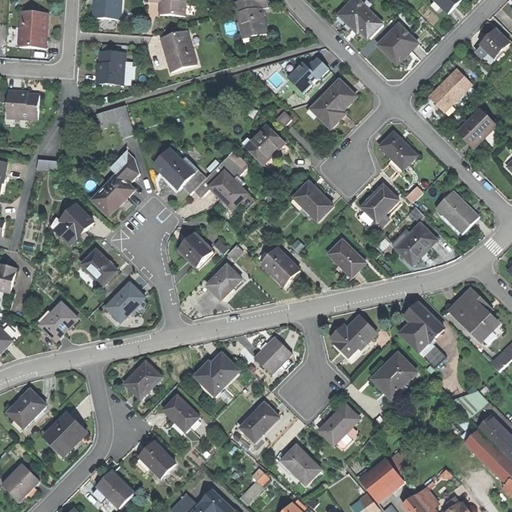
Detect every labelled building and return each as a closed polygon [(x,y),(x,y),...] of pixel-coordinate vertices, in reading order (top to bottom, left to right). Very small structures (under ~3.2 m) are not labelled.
[(97,21),(121,22),(122,0),(95,0),(95,1),(98,1),(97,21)] [(186,0),(149,0),(150,3),(161,3),(164,4),(163,17),(171,18),(186,18),(186,0)] [(266,0),(252,0),(236,4),(244,37),(253,35),(254,39),(268,36),(263,15),(260,16),(259,11),(262,11),(268,9),(266,0)] [(356,29),(368,41),(383,26),(357,0),(356,0),(342,14),(349,21),(346,23),(350,27),(354,31),(356,29)] [(443,9),(450,15),(457,8),(464,0),(463,0),(434,0),(436,1),(443,9)] [(438,14),(443,9),(436,1),(431,6),(438,14)] [(31,15),(22,14),(20,49),(44,50),(45,30),(48,30),(49,16),(37,15),(31,15)] [(379,48),(396,64),(403,58),(408,51),(411,54),(419,45),(401,27),(379,48)] [(167,33),(169,39),(188,33),(187,28),(167,33)] [(495,62),(510,46),(496,32),(488,40),(481,48),(482,48),(495,62)] [(169,39),(165,40),(170,59),(167,60),(171,74),(197,66),(188,33),(169,39)] [(164,50),(167,60),(170,59),(165,40),(162,41),(164,50)] [(489,68),(495,62),(482,48),(476,55),(489,68)] [(308,97),(337,67),(321,52),(292,81),(308,97)] [(98,72),(98,86),(126,86),(126,64),(126,55),(101,54),(101,65),(101,73),(98,72)] [(133,64),(126,64),(126,86),(132,87),(132,81),(136,81),(136,69),(132,69),(133,64)] [(429,100),(445,115),(472,87),(457,72),(442,87),(429,100)] [(312,112),(331,131),(339,122),(346,115),(343,113),(357,100),(340,83),(312,112)] [(23,93),(10,93),(8,121),(40,122),(41,97),(31,96),(23,96),(23,93)] [(125,108),(96,118),(100,132),(116,127),(120,141),(135,137),(125,108)] [(465,142),(473,151),(496,128),(481,113),(458,135),(465,142)] [(278,121),(285,128),(292,121),(285,114),(278,121)] [(249,151),(265,167),(274,158),(279,164),(282,160),(286,157),(280,151),(286,146),(268,128),(253,143),(255,145),(249,151)] [(395,135),(381,149),(394,162),(404,172),(418,159),(407,147),(395,135)] [(171,151),(156,167),(167,178),(172,183),(171,185),(180,194),(183,190),(197,176),(196,175),(190,169),(185,164),(171,151)] [(112,170),(116,174),(129,188),(140,178),(137,164),(128,155),(112,170)] [(63,170),(63,160),(40,160),(40,171),(63,170)] [(399,176),(404,172),(394,162),(389,166),(399,176)] [(231,169),(225,163),(207,181),(205,183),(211,189),(225,175),(229,170),(231,169)] [(193,166),(190,169),(196,175),(199,172),(193,166)] [(238,178),(229,170),(225,175),(233,183),(238,178)] [(207,181),(199,172),(196,175),(197,176),(183,190),(191,197),(205,183),(207,181)] [(91,201),(109,219),(123,206),(135,194),(129,188),(116,174),(109,181),(110,183),(91,201)] [(233,183),(225,175),(211,189),(210,190),(219,200),(233,213),(248,197),(241,190),(235,184),(233,183)] [(239,180),(235,184),(241,190),(245,186),(239,180)] [(295,199),(318,224),(333,210),(321,197),(310,185),(295,199)] [(363,211),(378,226),(400,204),(385,189),(373,201),(363,211)] [(408,202),(414,207),(424,196),(418,191),(411,199),(408,202)] [(437,211),(463,236),(480,219),(465,205),(454,194),(437,211)] [(56,232),(70,247),(79,240),(79,241),(87,234),(95,227),(79,208),(63,223),(64,225),(56,232)] [(411,215),(420,224),(425,219),(416,210),(411,215)] [(396,251),(413,268),(426,255),(438,244),(421,227),(408,240),(396,251)] [(393,248),(396,251),(408,240),(405,236),(393,248)] [(179,253),(197,271),(214,254),(197,238),(190,244),(186,249),(185,247),(179,253)] [(217,245),(226,253),(231,248),(222,240),(217,245)] [(292,249),(299,255),(304,249),(298,243),(292,249)] [(358,274),(366,266),(343,243),(329,257),(344,272),(340,276),(348,284),(358,274)] [(229,257),(235,263),(243,255),(237,249),(229,257)] [(263,267),(286,289),(293,281),(301,273),(278,251),(263,267)] [(83,267),(104,289),(119,275),(108,263),(97,253),(83,267)] [(215,282),(208,289),(222,303),(233,293),(242,284),(228,270),(215,282)] [(21,275),(7,271),(6,274),(0,272),(0,293),(14,297),(21,275)] [(203,283),(208,289),(215,282),(210,277),(203,283)] [(107,310),(122,324),(134,312),(145,300),(131,286),(107,310)] [(453,313),(482,343),(499,327),(484,313),(487,310),(482,304),(472,294),(453,313)] [(40,326),(56,343),(68,331),(78,322),(62,305),(40,326)] [(412,314),(407,320),(412,325),(403,335),(438,369),(447,360),(432,345),(445,332),(419,307),(412,314)] [(341,334),(333,342),(336,345),(335,347),(348,360),(358,350),(361,352),(377,336),(361,320),(351,329),(344,337),(341,334)] [(10,321),(2,329),(16,343),(17,345),(25,337),(10,321)] [(0,358),(9,350),(16,343),(2,329),(0,327),(0,358)] [(255,361),(272,377),(292,357),(276,340),(265,352),(255,361)] [(491,366),(499,374),(511,362),(511,359),(506,353),(491,366)] [(203,371),(195,379),(210,394),(218,387),(222,392),(240,374),(220,355),(211,365),(204,372),(203,371)] [(382,380),(376,386),(392,401),(418,375),(400,356),(385,371),(388,374),(382,380)] [(124,387),(140,403),(162,381),(147,366),(138,375),(132,381),(131,380),(124,387)] [(10,416),(26,432),(49,409),(34,393),(21,406),(10,416)] [(453,404),(470,421),(483,408),(488,402),(479,394),(453,404)] [(177,400),(163,414),(170,421),(185,436),(200,422),(177,400)] [(241,431),(256,446),(281,420),(273,413),(266,406),(241,431)] [(470,421),(488,439),(501,426),(483,408),(470,421)] [(320,434),(334,448),(336,446),(343,439),(359,423),(346,409),(333,421),(320,434)] [(48,439),(69,460),(79,449),(90,438),(70,418),(48,439)] [(488,439),(511,462),(511,437),(501,426),(488,439)] [(469,443),(501,475),(511,465),(479,434),(469,443)] [(350,446),(343,439),(336,446),(341,451),(345,451),(350,446)] [(177,467),(157,446),(149,454),(142,461),(144,463),(138,469),(147,477),(153,472),(163,481),(177,467)] [(283,464),(307,488),(321,473),(306,458),(298,449),(283,464)] [(362,482),(376,501),(397,484),(402,480),(388,462),(362,482)] [(501,475),(510,484),(511,482),(511,466),(511,465),(501,475)] [(6,488),(23,505),(33,495),(44,485),(27,467),(6,488)] [(255,478),(265,487),(272,480),(262,471),(255,478)] [(106,483),(100,489),(102,490),(96,496),(105,504),(110,499),(121,511),(136,496),(115,475),(106,483)] [(403,480),(402,480),(397,484),(401,489),(407,484),(403,480)] [(332,511),(343,511),(329,491),(322,496),(332,511)] [(358,497),(368,510),(376,505),(365,491),(358,497)] [(196,511),(235,511),(215,493),(200,508),(196,511)] [(172,511),(196,511),(200,508),(188,496),(172,511)] [(404,508),(407,511),(428,511),(417,497),(404,508)] [(449,506),(453,511),(461,506),(457,500),(449,506)]
